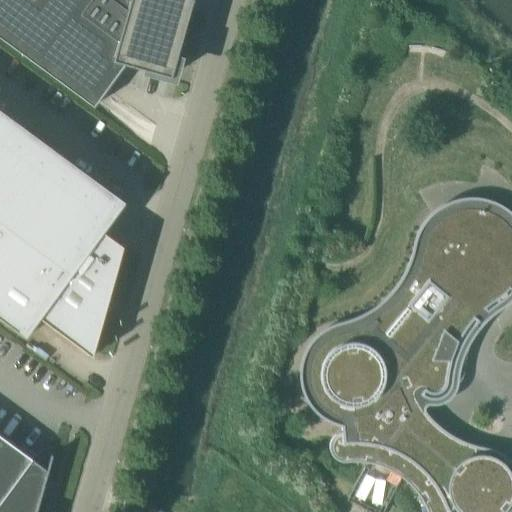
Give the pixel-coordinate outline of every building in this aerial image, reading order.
[(0,0),(0,40),(92,108),(123,66),(142,71),(141,76),(175,85),(182,58),(175,56),(189,8),(191,0),(0,0)] [(0,223),(106,302),(121,248),(97,230),(118,201),(123,203),(0,112),(0,223)] [(415,276),(413,280),(412,281),(409,286),(405,293),(400,300),(395,304),(392,308),(388,312),(382,316),(378,319),(374,321),(369,325),(364,327),(360,328),(357,330),(352,332),(343,334),(338,336),(334,337),(331,339),(326,342),(325,343),(323,345),(321,348),(319,351),(317,353),(315,355),(314,358),(313,362),(312,365),(311,369),(310,373),(310,376),(311,379),(311,383),(312,386),(313,388),(314,392),(315,394),(317,397),(318,399),(320,402),(322,404),(324,407),(327,409),(329,410),(333,412),(336,414),(340,415),(342,433),(340,433),(338,434),(335,436),(332,438),(331,440),(330,443),(329,446),(329,449),(330,452),(331,454),(332,456),(334,458),(336,460),(338,461),(342,463),(359,462),(363,463),(367,463),(372,464),(377,465),(382,467),(387,470),(393,472),(397,475),(401,478),(404,481),(407,483),(409,485),(412,488),(415,492),(418,495),(420,499),(422,502),(426,509),(426,511),(449,511),(457,508),(459,509),(462,511),(498,511),(499,511),(501,509),(503,507),(505,505),(507,502),(508,500),(509,498),(509,495),(510,491),(510,488),(510,485),(509,481),(507,477),(506,475),(504,471),(503,469),(508,462),(507,461),(505,459),(502,457),(499,455),(495,453),(492,452),(489,451),(484,450),(478,449),(474,447),(468,446),(464,444),(460,442),(454,439),(450,437),(445,434),(441,431),(436,427),(431,422),(426,417),(421,410),(416,402),(413,396),(408,386),(419,382),(420,383),(421,386),(422,388),(423,389),(424,391),(425,392),(426,393),(429,394),(431,395),(434,395),(436,395),(439,393),(441,393),(442,391),(444,389),(445,388),(446,386),(447,384),(447,380),(448,376),(448,371),(449,367),(450,363),(450,361),(448,360),(455,343),(457,343),(459,339),(462,335),(466,330),(469,325),(473,320),(472,319),(482,307),(484,309),(487,306),(490,304),(494,301),(499,298),(502,296),(505,293),(509,290),(508,289),(510,286),(511,284),(511,232),(511,230),(505,223),(501,220),(496,217),(492,214),(487,212),(481,211),(477,210),(472,210),(467,210),(464,211),(461,211),(456,213),(452,214),(449,215),(446,217),(443,219),(441,221),(438,224),(436,226),(432,230),(430,233),(428,237),(426,241),(425,247),(423,252),(422,257),(420,263),(419,267),(417,272),(415,276)] [(0,223),(0,321),(24,338),(20,333),(34,316),(90,357),(106,302),(0,223)] [(0,511),(45,511),(50,474),(0,437),(0,511)]
